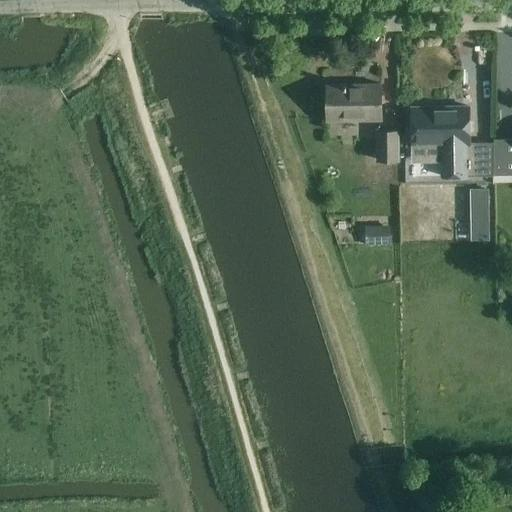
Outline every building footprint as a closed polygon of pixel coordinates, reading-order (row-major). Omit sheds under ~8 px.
[(328,121),(382,120),(381,83),(327,85),(328,121)] [(453,107),(412,108),(412,143),(442,143),(443,177),(467,176),(467,175),(482,175),(494,174),(494,150),(494,141),(482,141),(470,141),(469,107),(453,107)] [(378,160),(398,160),(398,132),(378,132),(378,160)] [(511,138),(494,138),(494,141),(494,150),(494,174),(511,174),(511,138)] [(491,195),(476,195),(477,239),(492,238),(491,195)] [(390,225),(365,225),(365,244),(391,244),(390,225)]
